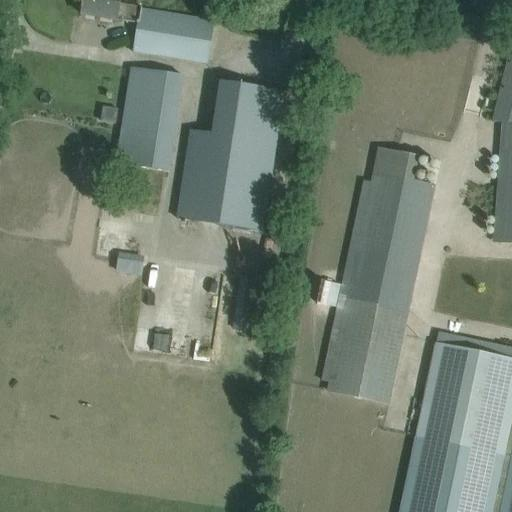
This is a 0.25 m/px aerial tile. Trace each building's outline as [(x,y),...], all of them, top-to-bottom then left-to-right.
[(120,0),(84,0),(82,15),(138,24),(142,10),(142,8),(120,4),(120,0)] [(200,19),(142,10),(138,24),(134,53),(207,64),(215,13),(202,11),(200,19)] [(498,100),(493,121),(503,122),(495,243),(511,244),(511,49),(498,100)] [(132,67),(116,163),(169,171),(185,76),(132,67)] [(191,130),(177,218),(263,232),(284,91),(221,81),(212,133),(191,130)] [(379,148),(328,390),(390,403),(436,184),(414,179),(419,156),(379,148)] [(511,262),(442,258),(438,310),(511,314),(511,262)] [(511,511),(511,359),(436,344),(400,511),(511,511)]
